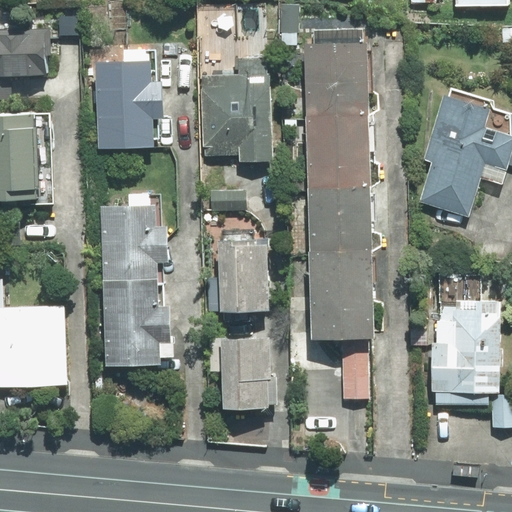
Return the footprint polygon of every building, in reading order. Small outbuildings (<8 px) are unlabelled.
[(241,0),(204,0),(203,38),(240,39),(241,0)] [(302,3),(283,3),(283,45),(302,45),(302,3)] [(53,30),(0,28),(0,60),(11,61),(11,73),(53,74),(53,30)] [(344,336),(345,400),(376,400),(374,335),(381,335),(375,43),(310,44),(317,336),(344,336)] [(237,56),(237,73),(206,73),(205,153),(243,154),(243,161),(278,161),(279,74),(279,57),(237,56)] [(159,59),(103,59),(103,146),(159,146),(159,116),(171,116),(171,81),(159,81),(159,59)] [(499,100),(451,85),(428,155),(436,158),(422,199),(474,216),(487,177),(505,183),(510,165),(511,165),(511,110),(497,107),(499,100)] [(0,195),(45,195),(44,108),(0,108),(0,195)] [(109,363),(167,362),(167,343),(178,343),(177,302),(165,302),(164,260),(176,260),(176,223),(163,223),(163,200),(106,202),(109,363)] [(273,237),(224,237),(223,307),(273,307),(273,237)] [(70,306),(6,306),(7,279),(0,278),(0,375),(1,376),(1,384),(70,384),(70,306)] [(461,307),(440,306),(436,390),(440,390),(440,401),(493,403),(492,425),(511,426),(511,392),(505,392),(509,300),(461,298),(461,307)] [(276,334),(228,333),(226,403),(274,403),(276,334)]
